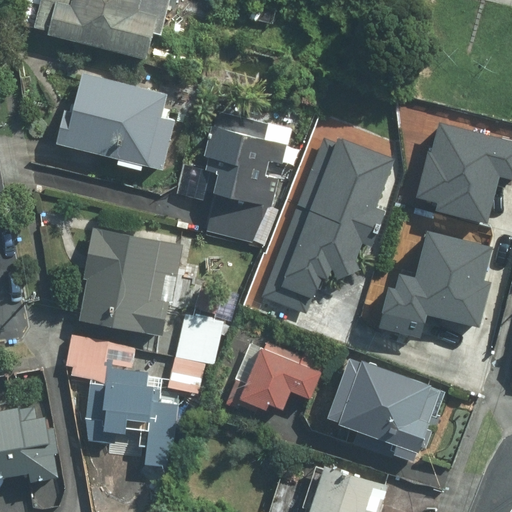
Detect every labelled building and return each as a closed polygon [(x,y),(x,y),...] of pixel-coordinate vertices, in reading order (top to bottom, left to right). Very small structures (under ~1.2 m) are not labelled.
[(54,4),(46,36),(145,61),(156,18),(137,14),(140,0),(72,0),(71,8),(54,4)] [(116,164),(114,169),(139,175),(140,170),(160,175),(173,123),(158,119),(164,97),(80,76),(70,116),(62,115),(53,149),(116,164)] [(511,144),(434,127),(417,204),(433,207),(431,216),(486,228),(497,182),(511,185),(511,144)] [(285,149),(213,129),(201,172),(215,176),(209,199),(267,215),(276,180),(265,177),(269,165),(279,168),(285,149)] [(318,283),(330,280),(335,284),(358,273),(353,264),(361,242),(369,245),(380,214),(373,212),(391,162),(323,138),(269,289),(310,303),(318,283)] [(164,311),(170,277),(176,246),(90,229),(80,282),(85,282),(77,324),(159,339),(164,311)] [(386,293),(380,318),(423,328),(425,320),(477,332),(488,286),(483,285),(490,252),(421,236),(410,283),(396,280),(393,294),(386,293)] [(167,388),(198,395),(204,366),(214,368),(223,324),(183,316),(167,388)] [(136,343),(69,335),(64,379),(89,382),(84,445),(114,448),(115,437),(123,438),(125,424),(147,427),(142,467),(164,470),(166,453),(171,453),(176,403),(160,401),(161,389),(146,387),(148,374),(133,372),(136,343)] [(250,344),(235,381),(228,400),(262,414),(265,409),(281,416),(289,395),(308,403),(328,356),(306,347),(302,355),(264,340),(260,348),(250,344)] [(435,420),(445,394),(363,362),(362,365),(349,360),(323,424),(392,451),(389,458),(412,467),(418,451),(424,453),(432,433),(425,430),(430,418),(435,420)] [(58,482),(48,419),(24,423),(22,411),(0,414),(0,482),(25,478),(26,487),(58,482)] [(322,467),(306,511),(380,511),(388,490),(322,467)]
